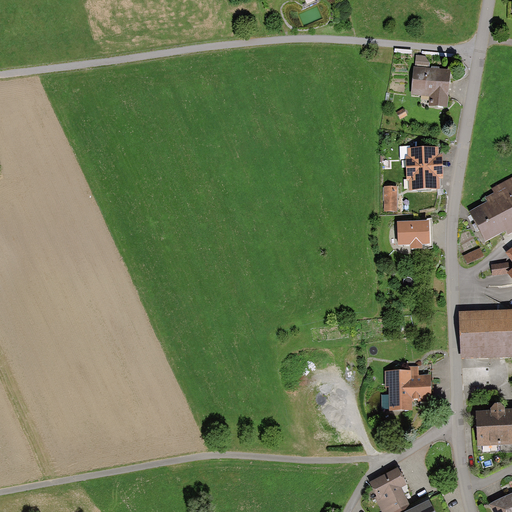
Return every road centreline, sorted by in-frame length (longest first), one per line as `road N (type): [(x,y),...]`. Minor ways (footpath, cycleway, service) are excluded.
road 1 (track): [(480,51),(267,39),(0,74)]
road 2 (residential): [(489,0),(452,221),(458,431)]
road 3 (track): [(0,491),(194,455),(383,463)]
